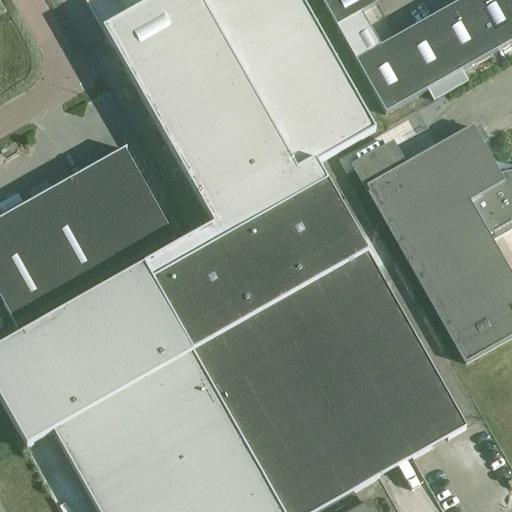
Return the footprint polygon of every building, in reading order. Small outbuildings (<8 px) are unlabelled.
[(81,0),(211,232),(0,351),(0,406),(26,452),(53,437),(95,511),(372,511),(369,506),(361,511),(352,496),(465,432),(465,431),(327,187),(316,168),(375,134),(299,0),(164,0),(128,20),(117,0),(81,0)] [(117,0),(128,20),(164,0),(117,0)] [(318,0),(335,31),(377,7),(373,0),(318,0)] [(385,118),(421,97),(511,45),(511,1),(511,0),(469,0),(355,65),(385,118)] [(511,340),(511,288),(505,293),(480,249),(491,243),(488,238),(493,235),(511,225),(511,224),(511,173),(499,178),(472,130),(365,190),(465,367),(511,340)] [(45,198),(94,286),(173,242),(174,245),(175,245),(124,154),(126,153),(126,152),(45,198)] [(94,286),(45,198),(0,223),(0,303),(17,334),(18,333),(16,330),(94,286)]
